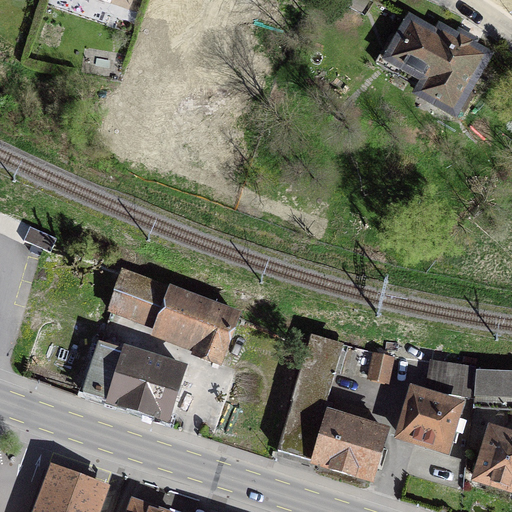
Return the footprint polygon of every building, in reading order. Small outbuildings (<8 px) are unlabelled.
[(432,103),(455,115),(478,76),(488,56),(440,29),(436,35),(410,21),(388,60),(440,89),(432,103)] [(158,330),(157,332),(198,348),(195,354),(197,356),(219,364),(237,317),(125,275),(111,312),(158,330)] [(380,448),(385,432),(330,416),(329,417),(322,415),(342,347),(312,338),(278,452),(370,482),(375,465),(382,467),(387,450),(380,448)] [(84,394),(166,419),(181,370),(100,344),(84,394)] [(387,383),(392,358),(367,352),(361,377),(384,384),(384,382),(387,383)] [(452,376),(475,379),(476,370),(475,368),(453,365),(452,376)] [(511,374),(477,372),(476,370),(475,379),(476,379),(474,407),(511,408),(511,374)] [(414,394),(400,437),(445,451),(448,441),(455,443),(462,422),(454,419),(458,407),(414,394)] [(478,479),(511,490),(511,437),(511,438),(492,432),(478,479)] [(53,471),(38,511),(95,511),(104,490),(53,471)]
